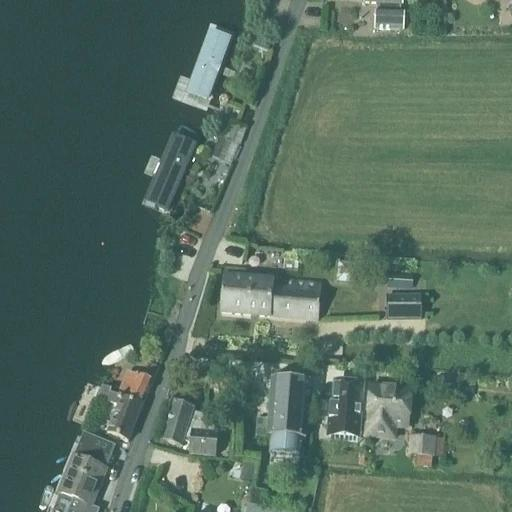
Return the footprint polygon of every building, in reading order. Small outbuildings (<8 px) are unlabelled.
[(364,0),(365,5),(380,5),(380,13),(375,13),(374,32),(403,33),(404,14),(399,14),(399,7),(401,7),(401,0),(364,0)] [(207,113),(234,41),(214,35),(187,107),(207,113)] [(146,210),(165,219),(197,142),(177,136),(146,210)] [(220,315),(318,324),(321,286),(224,277),(220,315)] [(412,278),(387,277),(386,291),(411,293),(412,278)] [(420,323),(420,298),(383,298),(382,323),(420,323)] [(158,370),(147,366),(142,380),(127,373),(118,395),(143,405),(158,370)] [(223,377),(211,376),(210,391),(222,392),(223,377)] [(236,378),(223,377),(222,392),(234,393),(236,378)] [(309,384),(272,381),(269,421),(257,420),(255,438),(271,439),(270,456),(304,459),(309,384)] [(362,387),(336,385),(334,407),(330,407),(328,430),(358,433),(362,387)] [(111,392),(102,388),(97,401),(117,410),(106,436),(127,444),(142,409),(109,396),(111,392)] [(411,392),(370,388),(366,439),(394,441),(395,429),(408,430),(411,392)] [(181,449),(183,444),(190,446),(189,457),(215,460),(217,436),(213,435),(212,428),(210,424),(205,419),(201,417),(192,414),(194,410),(175,404),(162,442),(181,449)] [(412,433),(411,435),(409,468),(431,470),(434,434),(412,433)] [(112,447),(83,436),(79,447),(83,448),(78,460),(74,458),(58,496),(72,502),(68,511),(73,502),(92,509),(107,473),(99,470),(105,457),(108,458),(112,447)] [(267,495),(250,491),(247,505),(264,509),(267,495)] [(68,511),(98,511),(92,509),(73,502),(68,511)]
